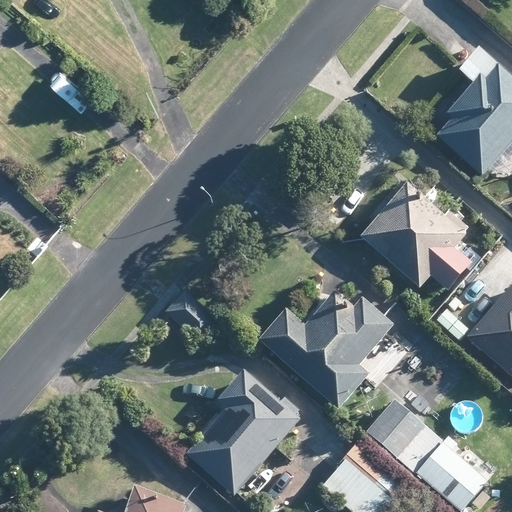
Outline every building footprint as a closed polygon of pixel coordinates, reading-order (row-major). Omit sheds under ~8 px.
[(511,82),(481,55),(477,51),(458,74),(471,87),(446,116),(451,121),(440,134),(436,138),(481,177),(486,171),(511,141),(511,82)] [(444,216),(417,193),(406,184),(404,187),(359,238),(418,290),(430,277),(447,292),(451,288),(469,266),(467,264),(474,257),(456,242),(467,229),(460,223),(447,213),(444,216)] [(200,346),(202,344),(220,325),(185,292),(166,313),(200,346)] [(353,309),(337,295),(334,293),(304,327),(296,319),(285,310),(258,342),(338,410),(368,375),(358,366),(393,326),(361,299),(353,309)] [(511,294),(469,342),(511,380),(511,294)] [(275,449),(299,422),(294,417),(298,413),(283,399),(279,403),(243,372),(217,402),(225,410),(186,456),(233,497),(239,490),(275,449)] [(415,475),(443,442),(394,400),(366,433),(415,475)] [(458,511),(461,511),(487,483),(451,452),(457,445),(447,437),(443,442),(415,475),(458,511)] [(322,487),(349,511),(395,511),(410,495),(355,446),(343,459),(345,460),(323,485),(322,487)] [(183,511),(185,506),(134,487),(124,511),(183,511)]
